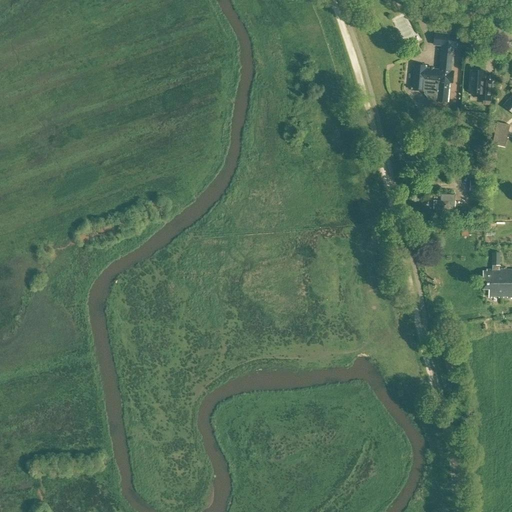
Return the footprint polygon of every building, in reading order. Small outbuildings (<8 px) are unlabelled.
[(437,33),(436,45),(442,46),(454,47),(456,47),(457,35),(437,33)] [(411,88),(411,89),(412,90),(424,91),(425,91),(425,93),(429,99),(436,100),(436,101),(449,102),(451,83),(452,83),(453,71),(451,71),(452,59),(440,58),(439,70),(426,69),(426,66),(414,65),(412,88),(411,88)] [(470,71),(468,93),(483,94),(483,100),(490,101),(491,86),(484,85),(485,72),(470,71)] [(511,89),(511,91),(511,95),(503,106),(511,112),(511,89)] [(496,123),(492,145),(504,147),(509,125),(496,123)] [(429,152),(428,144),(411,145),(412,153),(408,154),(409,162),(419,161),(419,153),(429,152)] [(494,149),(486,150),(486,158),(495,158),(494,149)] [(469,181),(469,192),(481,192),(481,181),(469,181)] [(453,196),(441,196),(441,201),(434,201),(434,210),(452,211),(453,196)] [(489,298),(491,298),(491,297),(498,297),(498,298),(503,298),(503,297),(507,297),(507,298),(511,298),(511,270),(500,270),(500,256),(493,255),(492,270),(483,270),(482,290),(489,290),(489,298)] [(443,354),(449,377),(457,375),(451,352),(443,354)]
